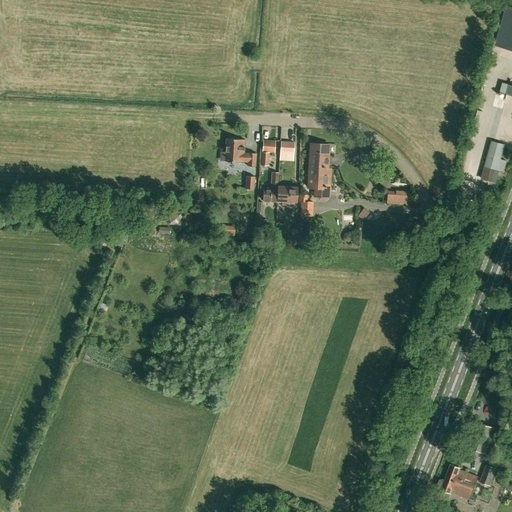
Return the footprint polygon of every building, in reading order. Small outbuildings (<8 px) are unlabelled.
[(495,81),(502,82),(505,69),(498,68),(495,81)] [(228,153),(228,161),(243,162),(248,162),(248,166),(255,166),(256,153),(248,153),(244,153),(245,139),(235,139),(234,137),(229,137),(229,138),(226,138),(225,152),(228,153)] [(275,152),(276,141),(263,140),(262,151),(275,152)] [(496,183),(500,170),(504,171),(507,161),(501,159),(505,145),(492,141),(481,179),(496,183)] [(281,142),(281,152),(293,153),(294,143),(281,142)] [(309,168),(328,169),(329,144),(310,143),(309,168)] [(315,197),(323,198),(323,189),(330,189),(331,169),(328,169),(309,168),(308,188),(315,188),(315,197)] [(263,201),(269,201),(277,201),(278,186),(279,173),(272,173),(271,190),(265,189),(265,192),(264,191),(263,201)] [(247,176),(246,189),(254,189),(254,176),(247,176)] [(278,186),(277,201),(297,202),(298,187),(278,186)] [(412,191),(408,191),(396,190),(396,192),(388,192),(387,204),(410,206),(412,191)] [(300,194),(299,201),(301,202),(301,215),(301,233),(304,233),(305,216),(313,216),(313,209),(313,201),(307,201),(307,195),(300,194)] [(130,200),(129,213),(148,215),(149,201),(130,200)] [(264,202),(259,201),(256,234),(261,234),(264,202)] [(358,211),(363,215),(369,208),(364,204),(358,211)] [(180,225),(181,213),(169,212),(168,224),(180,225)] [(181,255),(178,266),(187,269),(190,258),(181,255)] [(495,429),(476,422),(467,447),(486,454),(491,438),(492,439),(495,429)] [(450,465),(445,480),(444,480),(440,481),(437,486),(440,489),(441,490),(451,494),(451,493),(469,500),(478,476),(460,470),(460,468),(450,465)] [(496,469),(486,465),(480,482),(490,486),(496,469)]
